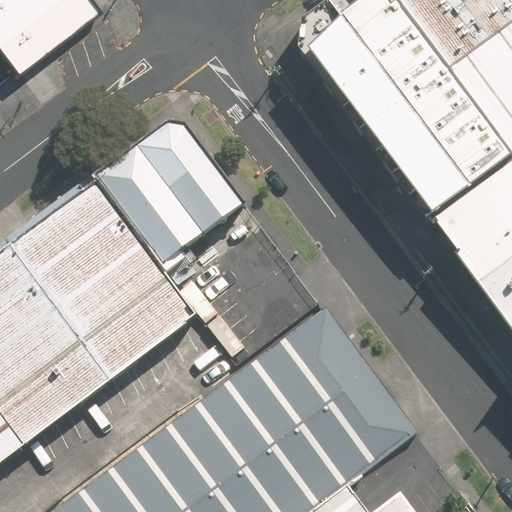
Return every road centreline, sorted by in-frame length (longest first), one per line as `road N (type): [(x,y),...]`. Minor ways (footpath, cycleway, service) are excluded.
road 1 (residential): [(511,453),(197,28)]
road 2 (tertiary): [(197,28),(0,174)]
